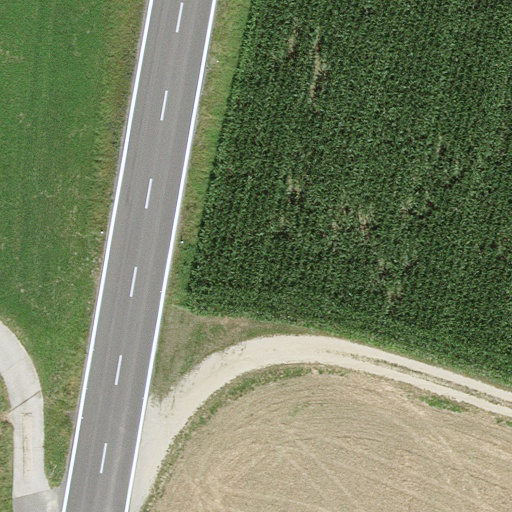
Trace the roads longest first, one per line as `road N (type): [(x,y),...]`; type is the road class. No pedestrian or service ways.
road 1 (secondary): [(101,511),(188,0)]
road 2 (track): [(511,394),(388,353),(263,343),(111,448)]
road 3 (track): [(38,511),(11,352),(0,339)]
